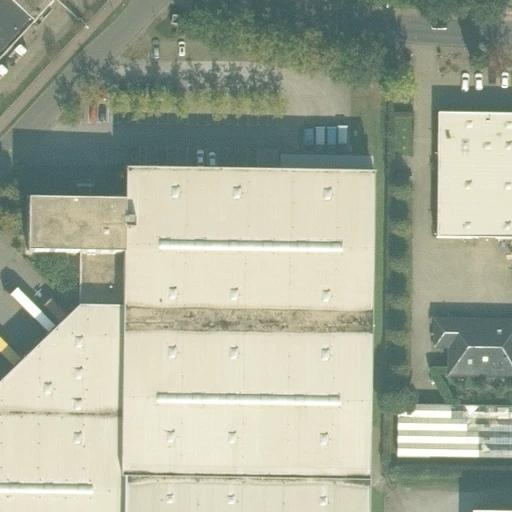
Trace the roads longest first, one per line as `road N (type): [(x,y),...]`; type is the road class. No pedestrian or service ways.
road 1 (residential): [(249,0),(284,15),(384,31),(511,34)]
road 2 (residential): [(148,0),(0,158)]
